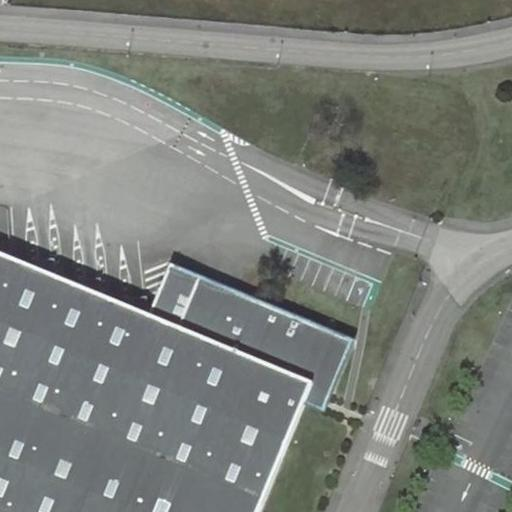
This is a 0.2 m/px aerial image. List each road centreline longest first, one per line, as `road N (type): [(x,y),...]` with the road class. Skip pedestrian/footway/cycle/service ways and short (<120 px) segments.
road 1 (unknown): [(499,253),(335,213),(152,120),(89,115),(39,123),(0,148)]
road 2 (unclassified): [(0,30),(418,57),(511,39)]
road 3 (residential): [(354,511),(442,305),(467,272),(511,250)]
